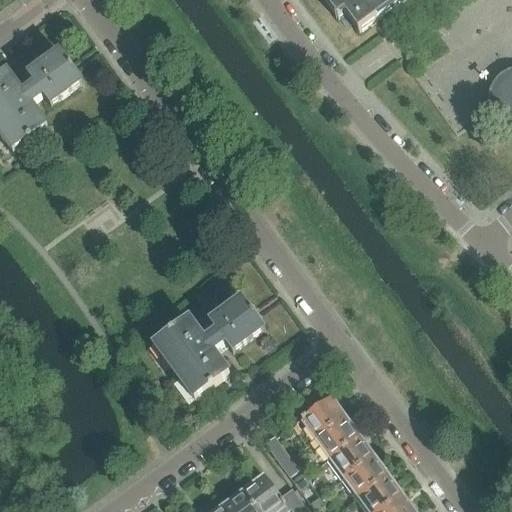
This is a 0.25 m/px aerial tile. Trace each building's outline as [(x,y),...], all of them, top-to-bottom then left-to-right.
[(511,0),(320,0),(339,25),(345,20),(358,38),(409,0),(511,0)] [(50,110),(83,87),(63,58),(30,81),(37,92),(24,101),(8,77),(0,82),(0,139),(12,157),(47,132),(30,109),(43,100),(50,110)] [(511,72),(510,73),(506,74),(504,76),(502,77),(500,78),(498,80),(497,82),(495,83),(494,85),(492,87),(491,90),(490,92),(489,96),(489,101),(489,105),(489,107),(490,109),(490,110),(491,113),(494,118),(497,121),(501,125),(505,127),(510,129),(511,129),(511,72)] [(264,333),(252,318),(243,305),(211,328),(219,338),(205,348),(189,325),(155,350),(195,404),(228,379),(211,356),(224,346),(232,357),(264,333)] [(318,444),(346,423),(331,402),(298,427),(303,435),(308,431),(318,444)] [(333,464),(361,443),(346,423),(318,444),(333,464)] [(295,467),(291,462),(277,443),(267,450),(285,475),(295,467)] [(347,484),(375,463),(361,443),(333,464),(347,484)] [(362,503),(390,482),(375,463),(347,484),(362,503)] [(300,474),(295,467),(285,475),(290,482),(300,474)] [(305,511),(293,495),(281,503),(263,480),(243,496),(254,511),(305,511)] [(368,511),(390,511),(404,502),(390,482),(362,503),(368,511)] [(311,490),(309,488),(306,483),(297,490),(302,496),(311,490)] [(223,511),(254,511),(243,496),(223,511)] [(412,511),(404,502),(390,511),(412,511)] [(312,511),(322,511),(325,510),(321,503),(311,510),(312,511)]
